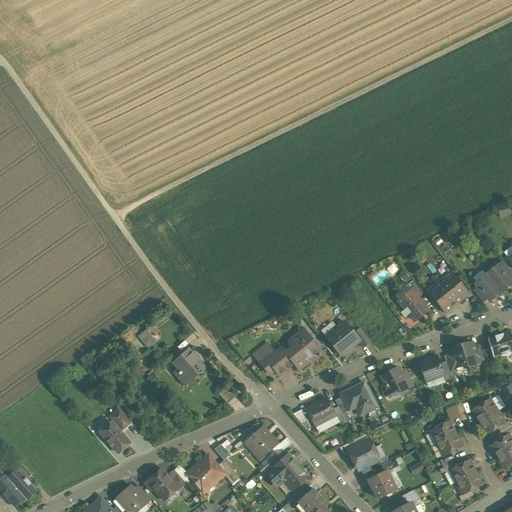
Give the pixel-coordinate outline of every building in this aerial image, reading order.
[(511,275),(511,273),(503,262),(498,266),(509,279),(511,275)] [(498,266),(475,284),(477,287),(487,300),(489,301),(511,283),(509,279),(498,266)] [(447,281),(444,278),(428,291),(445,313),(468,295),(453,276),(447,281)] [(422,295),(412,281),(407,285),(411,291),(418,298),(422,295)] [(487,300),(477,287),(473,291),(483,303),(487,300)] [(411,291),(398,301),(404,309),(400,313),(405,319),(409,315),(414,321),(428,311),(418,298),(411,291)] [(344,322),(326,337),(341,356),(358,342),(359,341),(354,334),(344,322)] [(145,329),(136,336),(147,348),(156,341),(145,329)] [(370,341),(360,329),(354,334),(359,341),(358,342),(362,348),(370,341)] [(510,333),(503,335),(502,334),(495,337),(488,340),(488,339),(487,340),(489,347),(490,350),(493,357),(500,355),(501,356),(509,354),(509,352),(511,350),(511,336),(511,335),(511,332),(510,332),(510,333)] [(301,340),(297,335),(292,339),(291,347),(293,350),(287,355),(287,356),(293,364),(298,370),(311,360),(312,362),(316,358),(313,356),(319,351),(313,344),(314,343),(307,335),(301,340)] [(267,344),(253,355),(258,361),(272,350),(267,344)] [(465,345),(456,348),(456,349),(449,351),(450,354),(455,368),(456,368),(463,366),(464,369),(479,364),(479,363),(473,347),(472,344),(465,346),(465,345)] [(479,345),(473,347),(479,363),(484,361),(479,345)] [(206,369),(189,349),(172,363),(180,373),(177,375),(178,376),(176,377),(182,384),(197,371),(200,374),(206,369)] [(278,358),(272,350),(258,361),(269,375),(274,371),(279,376),(293,364),(287,356),(287,355),(285,352),(278,358)] [(450,354),(444,357),(446,362),(450,373),(457,371),(456,368),(455,368),(450,354)] [(436,357),(419,364),(424,379),(425,379),(431,376),(433,380),(443,376),(439,364),(436,357)] [(446,362),(439,364),(443,376),(445,381),(452,379),(450,373),(446,362)] [(397,370),(393,372),(393,373),(390,374),(389,372),(383,376),(387,385),(385,386),(387,390),(390,394),(395,392),(400,393),(407,390),(406,389),(399,375),(397,370)] [(406,372),(399,375),(406,389),(413,385),(406,372)] [(431,376),(425,379),(427,386),(429,387),(434,386),(434,384),(433,380),(431,376)] [(363,383),(340,395),(342,397),(349,411),(359,405),(364,414),(376,408),(363,383)] [(236,397),(228,387),(218,395),(227,405),(236,397)] [(499,395),(493,397),(497,409),(503,407),(499,395)] [(342,397),(335,401),(338,408),(342,415),(349,411),(342,397)] [(326,398),(306,409),(308,414),(307,416),(309,419),(311,419),(314,425),(326,419),(326,420),(335,416),(333,410),(326,398)] [(490,400),(471,411),(479,423),(497,411),(490,400)] [(461,401),(455,403),(459,414),(465,412),(461,401)] [(342,415),(338,408),(333,410),(335,416),(340,425),(345,422),(342,415)] [(131,423),(119,410),(110,418),(122,431),(131,423)] [(293,413),(299,423),(305,419),(299,410),(293,413)] [(497,411),(479,423),(486,435),(497,428),(505,423),(497,411)] [(444,416),(426,425),(430,432),(430,431),(448,422),(444,416)] [(505,423),(497,428),(500,433),(511,426),(509,421),(505,423)] [(430,431),(430,432),(436,444),(456,434),(449,422),(448,422),(430,431)] [(500,433),(497,435),(500,440),(509,435),(511,433),(511,425),(511,426),(500,433)] [(130,443),(114,426),(102,436),(118,454),(130,443)] [(263,426),(243,443),(259,461),(279,444),(263,426)] [(456,434),(436,444),(443,456),(462,446),(456,434)] [(500,440),(490,447),(497,458),(511,448),(511,440),(509,435),(500,440)] [(356,447),(350,450),(351,452),(360,470),(379,461),(368,440),(356,447)] [(353,441),(339,448),(343,456),(351,452),(350,450),(356,447),(353,441)] [(229,455),(220,445),(214,450),(223,461),(224,461),(229,455)] [(511,448),(497,458),(504,469),(511,463),(511,448)] [(307,477),(288,455),(277,465),(268,473),(267,474),(278,486),(283,482),(291,491),(294,488),(304,480),(307,477)] [(197,466),(186,476),(201,492),(212,483),(214,485),(224,476),(225,474),(218,466),(214,462),(212,463),(206,456),(196,465),(197,466)] [(453,456),(440,462),(443,468),(455,461),(453,456)] [(273,460),(263,468),(268,473),(277,465),(273,460)] [(395,460),(379,468),(382,474),(387,472),(399,467),(395,460)] [(224,461),(223,461),(218,466),(225,474),(224,476),(232,485),(239,479),(224,461)] [(455,461),(443,468),(446,474),(450,471),(458,467),(455,461)] [(458,467),(450,471),(456,482),(475,472),(469,461),(458,467)] [(413,474),(422,469),(418,462),(409,467),(413,474)] [(31,475),(22,465),(17,469),(19,471),(26,479),(31,475)] [(162,470),(145,484),(151,491),(153,489),(162,499),(169,493),(169,494),(176,488),(177,487),(168,477),(162,470)] [(26,479),(19,471),(9,480),(6,478),(25,499),(36,490),(26,479)] [(186,485),(174,471),(168,477),(177,487),(176,488),(179,491),(186,485)] [(382,474),(369,481),(369,483),(377,499),(385,495),(386,496),(387,497),(391,495),(391,493),(391,492),(396,490),(387,472),(382,474)] [(475,472),(456,482),(462,495),(471,490),(482,485),(475,472)] [(25,499),(6,478),(0,483),(0,491),(3,495),(12,506),(23,497),(25,499)] [(304,480),(294,488),(299,493),(303,490),(308,485),(304,480)] [(150,500),(138,486),(133,491),(145,504),(150,500)] [(130,487),(117,498),(129,511),(133,508),(134,509),(136,508),(138,511),(145,504),(133,491),(130,487)] [(327,504),(313,489),(306,494),(297,503),(304,511),(329,511),(324,506),(327,504)] [(299,493),(293,499),(297,503),(306,494),(303,490),(299,493)] [(414,490),(402,497),(406,506),(411,503),(411,504),(419,500),(414,490)] [(462,495),(458,497),(461,502),(473,496),(471,490),(462,495)] [(100,499),(85,511),(111,511),(112,511),(100,499)] [(406,506),(393,511),(415,511),(411,504),(411,503),(406,506)]
